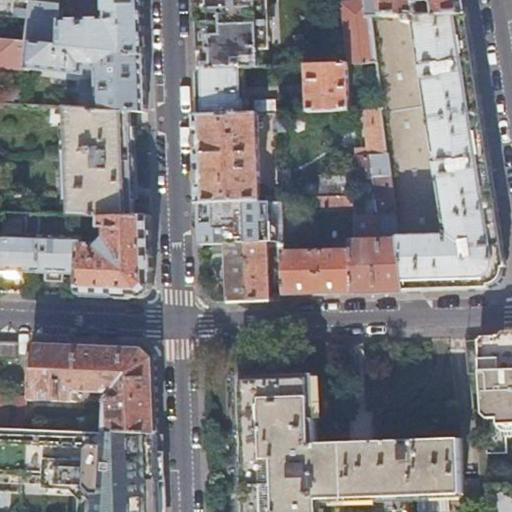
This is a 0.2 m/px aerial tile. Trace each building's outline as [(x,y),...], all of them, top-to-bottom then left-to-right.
[(0,0),(0,39),(62,47),(63,21),(63,15),(63,0),(0,0)] [(104,0),(105,15),(107,17),(107,22),(63,21),(62,47),(143,56),(141,8),(140,0),(104,0)] [(63,0),(63,15),(73,15),(72,0),(63,0)] [(197,0),(199,42),(200,69),(239,67),(268,66),(267,47),(268,47),(266,2),(265,0),(197,0)] [(366,0),(367,8),(346,8),(347,15),(344,15),(346,62),(377,61),(371,16),(407,15),(420,15),(418,3),(431,1),(435,3),(437,15),(468,14),(466,0),(366,0)] [(477,72),(468,14),(437,15),(420,15),(407,15),(408,23),(414,23),(445,229),(399,235),(406,291),(467,289),(483,288),(483,285),(490,285),(491,283),(495,281),(498,278),(501,275),(503,270),(503,266),(505,266),(505,260),(507,260),(490,152),(477,72)] [(143,56),(62,47),(0,39),(0,66),(85,76),(86,69),(96,70),(94,109),(130,111),(145,112),(144,84),(143,56)] [(350,109),(345,62),(305,64),(307,111),(350,109)] [(239,67),(200,69),(200,93),(201,115),(249,113),(248,100),(241,101),(239,67)] [(0,93),(0,103),(24,105),(25,94),(0,93)] [(131,126),(130,111),(94,109),(66,107),(69,216),(102,218),(134,216),(133,198),(132,156),(131,140),(131,126)] [(388,153),(383,108),(362,109),(367,155),(388,153)] [(284,131),(283,112),(273,112),(274,131),(284,131)] [(257,113),(249,113),(201,115),(197,116),(199,162),(200,204),(225,203),(247,202),(261,201),(257,113)] [(377,215),(353,215),(356,292),(376,292),(406,291),(399,235),(388,153),(367,155),(345,157),(345,175),(346,184),(350,184),(355,184),(354,177),(372,176),(377,215)] [(346,184),(345,175),(319,176),(319,195),(350,193),(350,184),(346,184)] [(311,195),(311,198),(312,205),(337,204),(337,211),(353,210),(353,193),(350,193),(319,195),(311,195)] [(281,200),(269,201),(271,241),(283,241),(281,200)] [(240,222),(226,223),(225,203),(200,204),(201,223),(202,246),(226,244),(267,242),(271,241),(269,201),(261,201),(247,202),(248,218),(240,218),(240,222)] [(151,264),(149,215),(134,216),(102,218),(101,229),(105,229),(104,238),(96,244),(93,244),(93,245),(88,245),(88,237),(82,237),(80,275),(80,295),(111,296),(141,298),(152,287),(151,264)] [(38,273),(39,235),(0,233),(0,278),(10,279),(11,272),(38,273)] [(82,237),(39,235),(38,273),(43,273),(43,281),(61,282),(61,274),(80,275),(82,237)] [(356,292),(354,246),(282,250),(284,292),(269,293),(267,242),(226,244),(227,271),(229,300),(236,300),(279,298),(279,295),(303,294),(356,292)] [(0,354),(13,355),(14,341),(0,340),(0,354)] [(480,361),(478,341),(464,341),(466,375),(481,374),(480,361)] [(103,431),(157,433),(155,387),(154,358),(143,347),(85,344),(31,342),(29,399),(75,401),(75,392),(101,393),(107,387),(111,391),(104,397),(103,431)] [(507,361),(480,361),(481,374),(487,455),(510,454),(509,429),(511,428),(511,373),(508,374),(507,361)] [(314,373),(239,376),(242,511),(318,511),(318,500),(462,495),(460,439),(316,443),(314,373)] [(22,395),(0,393),(0,426),(21,427),(22,395)] [(0,426),(0,482),(84,485),(94,496),(94,501),(89,500),(88,511),(160,511),(159,488),(157,433),(103,431),(96,431),(21,427),(0,426)]
